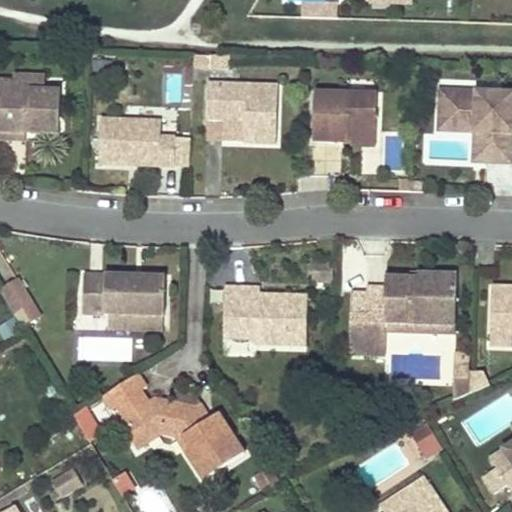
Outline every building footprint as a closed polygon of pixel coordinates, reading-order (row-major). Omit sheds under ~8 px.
[(322,3),(303,3),(302,17),(322,17),(322,3)] [(322,3),(322,17),(338,18),(339,4),(322,3)] [(229,56),(194,55),(194,68),(228,69),(229,56)] [(52,80),(16,77),(15,84),(33,86),(33,95),(50,97),(52,80)] [(278,86),(209,81),(206,115),(222,116),(245,117),(244,139),(275,141),(278,86)] [(0,83),(0,133),(27,136),(59,139),(62,98),(50,97),(33,95),(33,86),(15,84),(0,83)] [(511,93),(437,93),(437,123),(474,124),(474,133),(487,133),(487,164),(511,163),(511,93)] [(378,95),(321,94),(320,146),(347,147),(347,137),(377,138),(378,95)] [(244,139),(245,117),(222,116),(221,138),(244,139)] [(162,123),(103,121),(102,121),(101,164),(174,167),(174,139),(162,139),(162,123)] [(474,124),(437,123),(437,132),(474,133),(474,124)] [(0,141),(25,145),(27,136),(0,133),(0,141)] [(487,133),(474,133),(473,164),(487,164),(487,133)] [(347,137),(347,147),(377,149),(377,138),(347,137)] [(168,278),(88,275),(87,316),(111,317),(138,318),(165,319),(167,319),(168,278)] [(370,298),(353,297),(351,358),(387,359),(388,335),(388,326),(459,328),(461,278),(389,276),(389,289),(370,289),(370,298)] [(0,288),(0,292),(22,330),(40,319),(17,279),(0,288)] [(264,291),(229,289),(227,339),(250,340),(258,345),(307,347),(311,301),(263,297),(264,291)] [(511,289),(495,289),(492,342),(511,343),(511,289)] [(164,334),(165,319),(138,318),(111,317),(110,332),(164,334)] [(459,328),(388,326),(388,335),(459,337),(459,328)] [(471,394),(472,371),(473,354),(457,354),(455,400),(471,394)] [(471,394),(497,382),(488,369),(472,371),(471,394)] [(151,387),(144,372),(106,395),(114,408),(121,407),(128,419),(123,422),(139,450),(162,436),(175,439),(203,481),(245,455),(222,417),(217,420),(210,425),(202,409),(159,399),(153,403),(146,389),(151,387)] [(210,425),(217,420),(209,404),(202,409),(210,425)] [(89,410),(74,418),(88,443),(102,436),(89,410)] [(428,427),(413,435),(427,462),(442,454),(428,427)] [(511,445),(491,459),(497,468),(484,477),(495,494),(509,485),(511,489),(511,445)] [(429,473),(392,496),(401,509),(425,494),(439,509),(449,504),(429,473)] [(77,474),(56,487),(63,500),(85,487),(77,474)] [(118,496),(134,491),(129,474),(112,479),(118,496)] [(401,509),(395,511),(453,511),(449,504),(439,509),(425,494),(401,509)]
